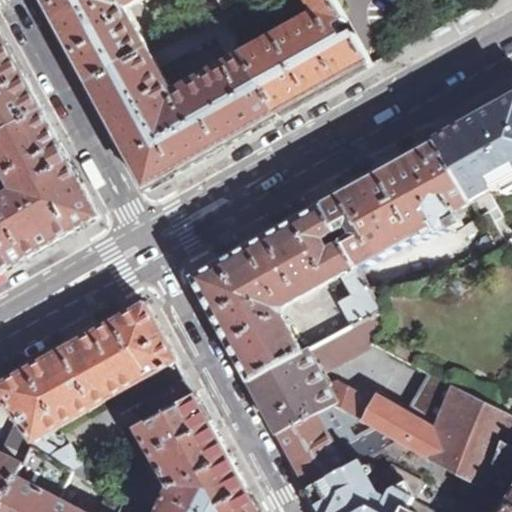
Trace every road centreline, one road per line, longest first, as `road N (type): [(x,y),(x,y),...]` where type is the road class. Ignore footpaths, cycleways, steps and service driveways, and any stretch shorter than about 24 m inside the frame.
road 1 (unclassified): [(144,249),(511,44)]
road 2 (residential): [(293,511),(144,249)]
road 3 (residential): [(144,249),(15,0)]
road 4 (unclassified): [(0,329),(144,249)]
